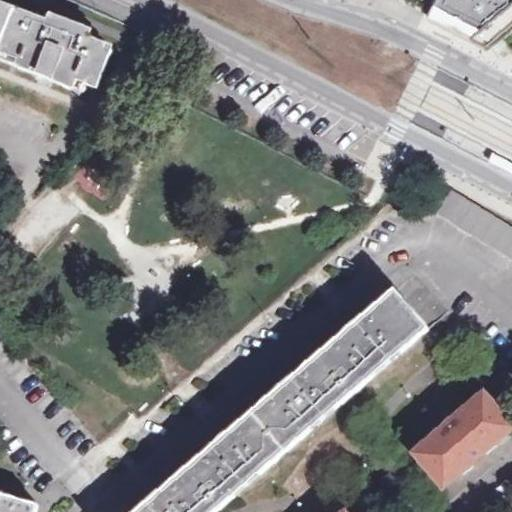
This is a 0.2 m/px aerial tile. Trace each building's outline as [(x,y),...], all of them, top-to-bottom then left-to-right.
[(511,0),(394,0),(398,2),(407,5),(428,15),(432,11),(449,19),(448,24),(458,29),(496,49),(511,35),(511,0)] [(0,51),(25,61),(21,70),(74,92),(78,83),(98,91),(114,53),(90,43),(92,37),(55,22),(52,28),(0,6),(0,51)] [(484,164),(511,177),(511,167),(488,156),(484,164)] [(85,161),(73,183),(107,201),(118,180),(85,161)] [(438,217),(511,259),(511,227),(451,192),(438,217)] [(135,511),(216,511),(430,330),(396,290),(135,511)] [(443,487),(511,427),(511,424),(486,393),(415,454),(443,487)] [(382,504),(400,488),(390,476),(371,491),(382,504)] [(0,511),(34,511),(36,505),(0,495),(0,511)]
